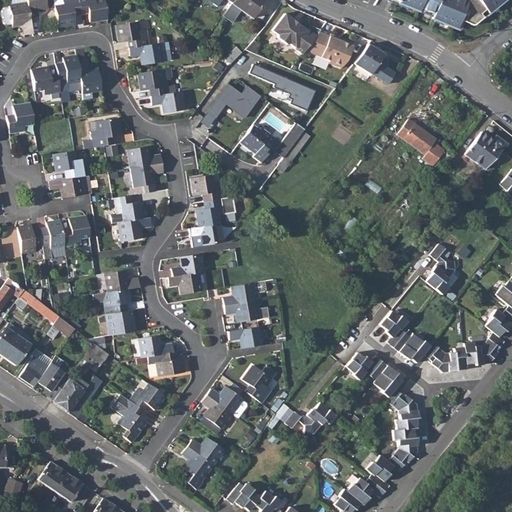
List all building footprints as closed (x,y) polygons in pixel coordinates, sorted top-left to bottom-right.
[(26,0),(27,4),(30,23),(38,22),(37,11),(46,10),(44,0),(26,0)] [(52,0),(58,29),(75,25),(74,18),(73,15),(81,13),(78,0),(52,0)] [(78,0),(81,13),(89,12),(89,15),(90,23),(107,20),(103,0),(78,0)] [(231,4),(251,19),(264,0),(233,0),(232,2),(231,4)] [(397,0),(399,1),(399,3),(419,10),(421,7),(434,12),(432,17),(458,27),(461,18),(474,23),(484,15),(481,12),(486,8),(489,11),(503,0),(397,0)] [(30,23),(27,4),(9,7),(9,10),(3,11),(1,14),(3,27),(6,29),(22,26),(24,36),(32,35),(30,23)] [(304,51),(315,37),(307,31),(284,14),(271,31),(276,35),(277,39),(286,45),(289,45),(302,55),(304,51)] [(118,43),(127,42),(130,41),(132,49),(148,46),(145,30),(139,31),(138,22),(116,26),(118,43)] [(310,26),(307,31),(315,37),(318,32),(320,30),(310,26)] [(328,37),(318,32),(315,37),(304,51),(329,61),(328,64),(340,69),(345,61),(353,44),(330,35),(328,37)] [(253,41),(245,51),(252,54),(258,46),(253,41)] [(140,56),(141,66),(162,62),(159,44),(148,46),(132,49),(128,50),(130,58),(140,56)] [(370,74),(387,84),(394,73),(385,68),(388,64),(380,59),(384,54),(368,44),(352,64),(369,75),(370,74)] [(233,47),(223,60),(226,62),(237,50),(233,47)] [(229,65),(239,52),(237,50),(226,62),(229,65)] [(66,83),(80,81),(76,60),(75,54),(67,55),(68,59),(62,59),(63,62),(55,63),(57,73),(58,77),(58,79),(60,91),(67,90),(66,83)] [(229,67),(235,72),(244,61),(238,56),(229,67)] [(85,59),(76,60),(80,81),(81,92),(101,89),(97,68),(87,69),(85,59)] [(252,65),(248,74),(273,85),(272,88),(288,95),(286,99),(284,103),(288,105),(305,112),(314,92),(252,65)] [(58,79),(58,77),(49,78),(49,74),(47,66),(31,69),(34,90),(43,88),(44,94),(60,91),(58,79)] [(141,93),(149,91),(153,91),(155,99),(168,96),(175,95),(174,87),(166,88),(165,82),(170,81),(172,78),(171,70),(138,75),(141,93)] [(227,85),(207,112),(214,118),(225,105),(243,118),(260,96),(246,86),(240,95),(227,85)] [(162,106),(164,116),(184,112),(181,94),(175,95),(168,96),(155,99),(150,99),(152,107),(162,106)] [(12,106),(14,114),(15,118),(7,120),(9,133),(24,131),(24,126),(34,125),(30,104),(12,106)] [(119,118),(96,121),(98,129),(91,131),(92,139),(84,140),(85,148),(111,144),(110,137),(113,136),(122,134),(119,118)] [(419,160),(430,168),(442,152),(431,144),(435,140),(407,119),(395,135),(423,156),(419,160)] [(90,123),(91,131),(98,129),(96,121),(90,123)] [(268,151),(281,160),(286,154),(302,131),(293,124),(275,147),(270,143),(273,139),(258,129),(256,131),(250,127),(237,144),(251,156),(249,158),(257,164),(268,151)] [(463,154),(485,171),(505,144),(495,136),(491,140),(481,132),(463,154)] [(127,149),(130,168),(161,162),(160,154),(149,156),(148,146),(127,149)] [(55,170),(64,169),(68,168),(69,178),(80,176),(83,175),(80,158),(76,159),(74,150),(52,153),(55,170)] [(291,158),(286,154),(281,160),(274,170),(279,174),(291,158)] [(130,168),(134,187),(154,183),(152,173),(163,171),(161,162),(130,168)] [(511,165),(497,185),(504,190),(503,192),(511,199),(511,165)] [(194,195),(203,194),(206,193),(207,199),(222,197),(219,183),(214,184),(212,174),(192,178),(194,195)] [(83,195),(80,176),(69,178),(66,178),(49,181),(51,190),(61,188),(63,199),(83,195)] [(197,210),(200,226),(220,223),(219,214),(235,211),(233,195),(222,197),(207,199),(209,208),(205,208),(197,210)] [(123,214),(124,222),(145,218),(142,201),(133,203),(130,204),(129,196),(114,198),(117,214),(123,214)] [(70,217),(72,225),(73,229),(63,231),(66,245),(83,243),(82,237),(91,235),(87,214),(70,217)] [(61,218),(54,220),(54,222),(48,223),(48,226),(40,227),(43,243),(51,242),(52,247),(66,245),(63,231),(63,227),(61,218)] [(119,223),(122,242),(143,239),(142,228),(151,226),(150,218),(145,218),(124,222),(119,223)] [(201,236),(203,245),(224,241),(220,223),(200,226),(189,228),(191,237),(201,236)] [(33,228),(33,226),(26,226),(26,224),(18,226),(22,252),(37,250),(36,244),(43,243),(40,227),(33,228)] [(426,276),(443,288),(446,284),(442,281),(453,268),(452,260),(443,261),(437,256),(443,248),(437,243),(428,254),(436,261),(431,267),(434,270),(431,273),(430,272),(426,276)] [(171,269),(172,277),(199,272),(204,272),(201,253),(180,257),(182,267),(171,269)] [(106,272),(109,292),(130,289),(141,287),(139,279),(129,281),(128,269),(106,272)] [(202,291),(199,272),(172,277),(168,278),(170,286),(180,285),(182,295),(202,291)] [(423,280),(439,293),(443,288),(426,276),(423,280)] [(13,291),(20,295),(24,289),(9,277),(0,290),(0,311),(13,294),(12,293),(13,291)] [(506,304),(502,309),(511,316),(511,283),(507,279),(501,286),(500,285),(492,294),(506,304)] [(224,298),(225,306),(256,301),(255,293),(265,291),(267,288),(265,280),(232,286),(234,296),(224,298)] [(19,297),(53,322),(58,315),(55,313),(24,289),(20,295),(19,297)] [(132,296),(130,289),(109,292),(94,295),(96,304),(106,302),(108,315),(128,311),(127,304),(130,304),(129,296),(132,296)] [(256,301),(225,306),(227,314),(237,312),(239,323),(270,318),(268,307),(258,309),(256,301)] [(511,326),(511,316),(502,309),(499,313),(493,309),(489,313),(504,326),(506,327),(509,324),(511,326)] [(111,336),(137,332),(136,324),(133,325),(132,318),(135,318),(134,310),(128,311),(108,315),(111,336)] [(406,335),(398,339),(403,332),(399,329),(405,321),(398,315),(397,316),(389,310),(378,324),(387,332),(386,334),(390,337),(386,342),(404,357),(405,355),(414,362),(421,353),(428,345),(422,340),(421,341),(411,333),(409,337),(406,335)] [(504,326),(489,313),(487,316),(488,317),(482,325),(490,332),(496,336),(504,326)] [(53,322),(70,335),(74,328),(58,315),(53,322)] [(241,339),(243,349),(264,345),(261,327),(230,332),(231,340),(241,339)] [(0,335),(0,355),(16,366),(30,345),(5,328),(0,335)] [(490,332),(480,344),(471,345),(471,342),(460,343),(461,346),(463,365),(473,363),(473,361),(476,361),(477,364),(486,364),(496,352),(494,350),(502,341),(496,336),(490,332)] [(147,356),(173,352),(172,344),(162,346),(160,336),(139,339),(142,357),(147,356)] [(88,349),(103,361),(107,354),(96,345),(92,342),(88,349)] [(430,342),(428,345),(421,353),(426,357),(435,345),(430,342)] [(463,368),(463,365),(461,346),(451,347),(451,351),(444,352),(435,345),(426,357),(431,361),(429,363),(441,373),(450,371),(449,367),(453,367),(453,370),(463,368)] [(33,357),(47,367),(50,364),(51,361),(34,349),(30,355),(33,357)] [(156,363),(158,377),(185,372),(183,365),(181,365),(179,358),(177,359),(176,351),(173,352),(147,356),(148,364),(156,363)] [(350,374),(357,380),(364,371),(367,374),(371,360),(369,361),(366,358),(364,360),(355,352),(344,367),(351,373),(350,374)] [(367,374),(368,375),(379,360),(374,356),(371,360),(367,374)] [(36,383),(47,367),(33,357),(19,377),(34,387),(36,383)] [(50,364),(63,372),(65,368),(65,364),(54,357),(51,361),(50,364)] [(379,392),(386,397),(392,389),(399,380),(391,373),(392,371),(379,360),(368,375),(373,379),(371,382),(381,390),(379,392)] [(41,393),(52,401),(68,378),(62,374),(63,372),(50,364),(47,367),(36,383),(45,388),(41,393)] [(241,379),(248,385),(250,386),(246,392),(260,403),(270,390),(264,386),(269,378),(251,365),(241,379)] [(78,399),(87,385),(71,374),(68,378),(52,401),(69,413),(78,399)] [(87,385),(78,399),(86,403),(101,381),(94,375),(87,385)] [(136,388),(137,389),(142,392),(148,384),(142,380),(136,388)] [(228,389),(237,396),(242,389),(233,382),(228,389)] [(128,401),(140,409),(144,404),(148,406),(154,411),(165,396),(148,384),(142,392),(137,389),(128,401)] [(205,394),(231,413),(240,400),(241,399),(237,396),(228,389),(224,386),(218,395),(209,389),(205,394)] [(396,392),(392,389),(386,397),(384,400),(387,403),(396,392)] [(394,419),(394,429),(412,413),(416,410),(415,404),(404,395),(402,397),(396,392),(387,403),(397,410),(397,419),(394,419)] [(128,401),(120,394),(110,408),(122,417),(117,424),(126,431),(122,437),(130,444),(145,423),(139,419),(136,417),(140,410),(140,409),(128,401)] [(202,416),(219,429),(231,413),(205,394),(200,402),(208,408),(202,416)] [(78,399),(69,413),(77,417),(86,403),(78,399)] [(245,403),(240,400),(231,413),(237,418),(245,406),(245,403)] [(307,433),(310,435),(312,435),(323,421),(327,424),(334,416),(317,403),(311,411),(312,412),(309,415),(306,412),(303,417),(312,426),(307,433)] [(303,426),(303,436),(310,435),(307,433),(312,426),(303,417),(301,419),(292,412),(283,423),(289,428),(295,420),(303,426)] [(412,413),(394,429),(411,428),(415,427),(414,417),(412,417),(412,413)] [(396,447),(385,461),(391,466),(397,471),(404,462),(406,463),(415,451),(414,441),(410,442),(410,438),(412,438),(411,428),(394,429),(391,431),(392,440),(395,440),(396,447)] [(185,446),(211,465),(222,451),(204,438),(198,446),(190,440),(185,446)] [(189,460),(182,469),(191,474),(185,482),(195,490),(201,482),(200,481),(211,465),(185,446),(180,454),(189,460)] [(386,471),(391,466),(385,461),(377,455),(373,461),(382,468),(386,471)] [(37,480),(53,491),(65,472),(50,461),(37,480)] [(365,477),(383,491),(387,486),(382,481),(385,478),(383,476),(386,471),(382,468),(373,461),(371,463),(369,462),(364,469),(369,473),(365,477)] [(53,491),(68,501),(81,483),(65,472),(53,491)] [(7,477),(2,493),(7,494),(11,478),(7,477)] [(350,483),(344,491),(359,503),(361,505),(364,500),(363,499),(370,491),(378,497),(380,494),(380,493),(378,491),(377,490),(376,489),(364,479),(362,481),(357,477),(351,485),(350,483)] [(383,491),(365,477),(364,479),(376,489),(377,490),(378,491),(380,493),(380,494),(383,491)] [(15,480),(9,495),(16,497),(21,482),(15,480)] [(232,502),(236,505),(238,503),(239,504),(251,489),(244,483),(241,485),(237,482),(224,499),(230,504),(232,502)] [(247,510),(251,505),(258,497),(250,491),(251,489),(239,504),(247,510)] [(340,496),(344,491),(341,489),(336,496),(337,497),(332,504),(335,507),(340,496)] [(276,511),(278,510),(274,507),(278,501),(271,495),(270,497),(263,491),(258,497),(251,505),(260,511),(259,511),(276,511)] [(339,510),(338,511),(348,511),(354,505),(355,507),(359,503),(344,491),(340,496),(335,507),(339,510)] [(91,511),(115,511),(118,508),(102,497),(91,511)]
